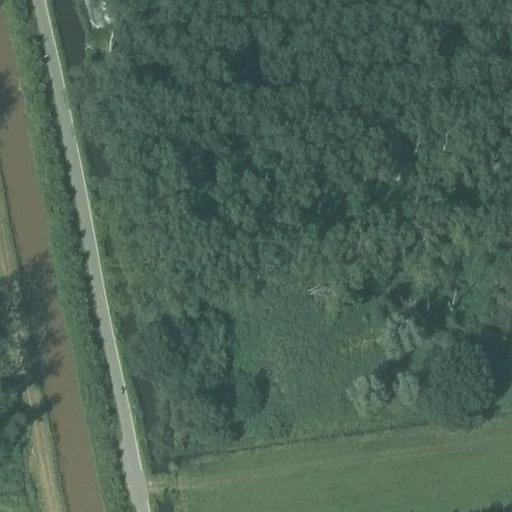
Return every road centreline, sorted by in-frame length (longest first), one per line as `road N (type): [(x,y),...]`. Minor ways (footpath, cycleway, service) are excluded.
road 1 (unclassified): [(146,511),(38,0)]
road 2 (track): [(54,511),(0,237)]
